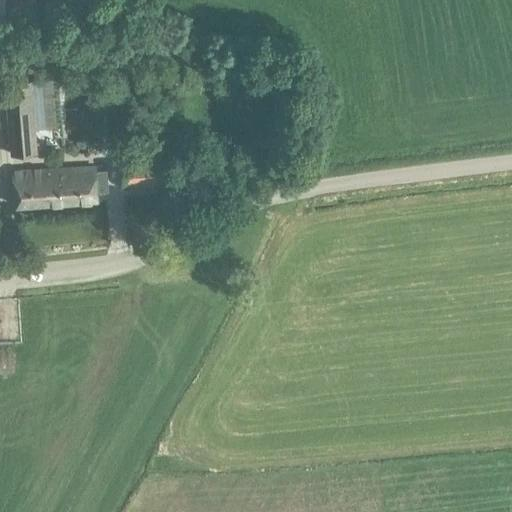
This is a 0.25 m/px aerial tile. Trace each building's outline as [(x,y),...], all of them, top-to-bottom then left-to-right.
[(137,26),(137,38),(123,38),(123,56),(183,54),(183,37),(137,26)] [(108,34),(7,39),(8,65),(109,58),(108,34)] [(41,79),(6,82),(13,153),(37,151),(35,128),(45,127),(41,79)] [(170,161),(168,140),(121,143),(124,188),(172,184),(211,181),(208,155),(193,156),(193,160),(170,161)] [(95,166),(36,169),(38,204),(97,202),(96,189),(107,188),(106,177),(96,177),(95,166)] [(36,169),(16,170),(17,205),(38,204),(36,169)]
